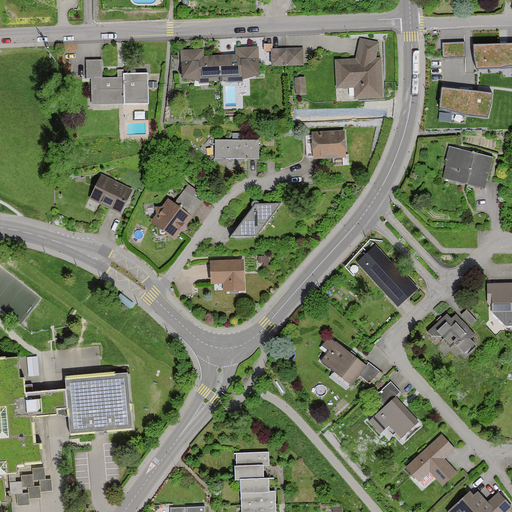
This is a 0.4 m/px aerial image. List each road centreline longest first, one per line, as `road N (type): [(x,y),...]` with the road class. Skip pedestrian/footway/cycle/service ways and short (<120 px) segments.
road 1 (residential): [(0,35),(410,21)]
road 2 (residential): [(439,290),(397,333),(393,352),(468,438),(511,452)]
road 3 (residential): [(156,300),(237,189),(301,172)]
road 4 (residential): [(363,215),(260,332),(222,351)]
road 5 (residential): [(222,351),(216,385),(124,511)]
road 6 (residential): [(410,21),(406,123),(374,202)]
